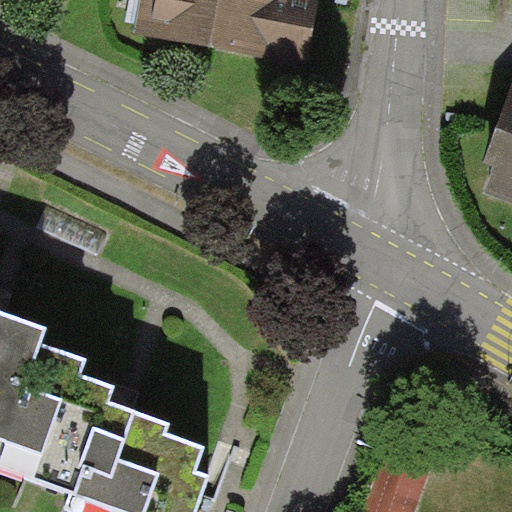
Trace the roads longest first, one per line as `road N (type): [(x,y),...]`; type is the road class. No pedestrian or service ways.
road 1 (residential): [(0,61),(373,259)]
road 2 (residential): [(295,511),(377,301),(373,259)]
road 3 (residential): [(373,259),(369,219),(405,0)]
road 4 (residential): [(373,259),(511,339)]
